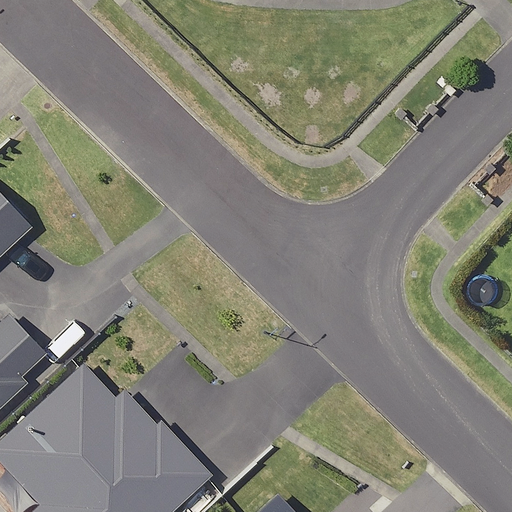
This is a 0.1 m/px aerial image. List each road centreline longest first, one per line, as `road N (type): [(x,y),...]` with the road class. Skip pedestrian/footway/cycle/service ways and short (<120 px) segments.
road 1 (residential): [(321,284),(22,0)]
road 2 (residential): [(321,284),(400,194),(511,88)]
road 3 (residential): [(511,471),(321,284)]
